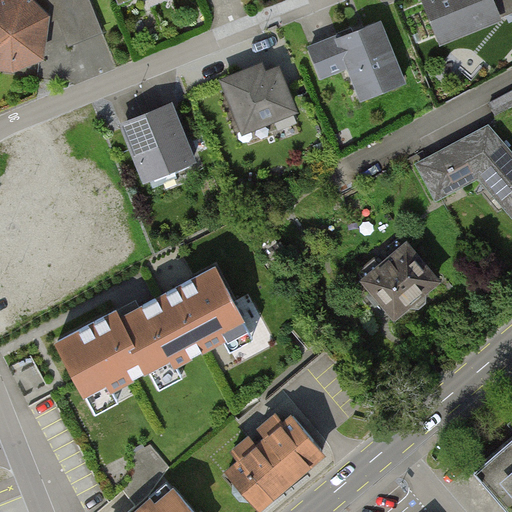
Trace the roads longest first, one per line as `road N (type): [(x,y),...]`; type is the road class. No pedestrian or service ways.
road 1 (residential): [(0,140),(12,127),(329,0)]
road 2 (primary): [(312,511),(511,344)]
